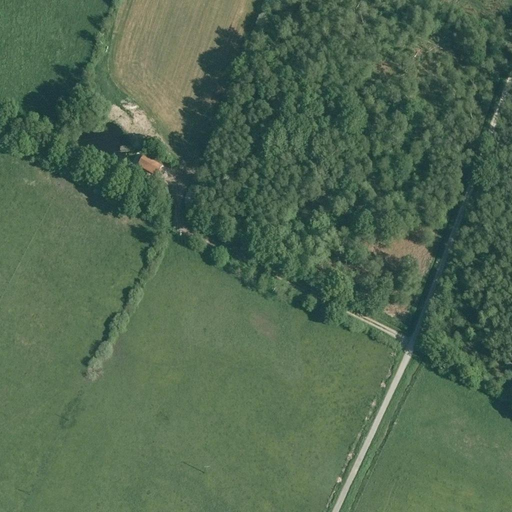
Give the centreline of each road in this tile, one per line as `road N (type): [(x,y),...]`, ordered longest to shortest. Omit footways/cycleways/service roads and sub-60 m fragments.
road 1 (track): [(511,72),(413,344)]
road 2 (track): [(169,216),(413,344)]
road 3 (track): [(413,344),(336,511)]
